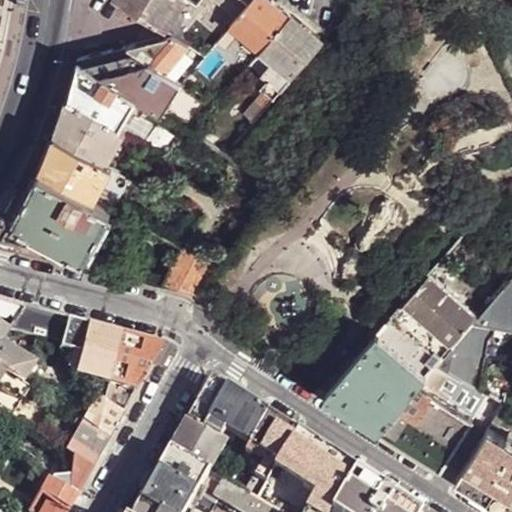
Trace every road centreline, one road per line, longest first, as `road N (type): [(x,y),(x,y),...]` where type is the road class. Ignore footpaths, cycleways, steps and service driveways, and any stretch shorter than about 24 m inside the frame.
road 1 (residential): [(464,511),(199,338)]
road 2 (residential): [(199,338),(159,316),(0,273)]
road 3 (residential): [(199,338),(96,511)]
road 4 (secondary): [(0,164),(28,99),(51,0)]
